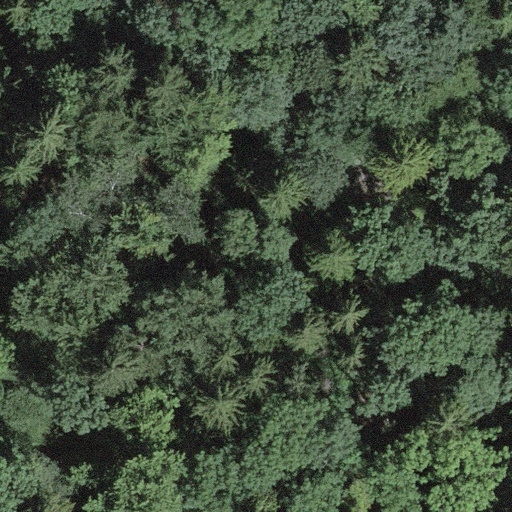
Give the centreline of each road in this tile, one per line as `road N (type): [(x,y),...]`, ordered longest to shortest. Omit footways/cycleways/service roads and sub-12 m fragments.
road 1 (track): [(511,412),(502,370),(386,204),(133,0)]
road 2 (track): [(0,449),(125,511)]
